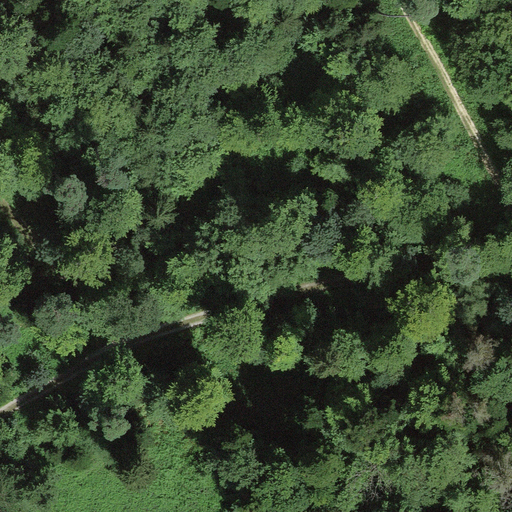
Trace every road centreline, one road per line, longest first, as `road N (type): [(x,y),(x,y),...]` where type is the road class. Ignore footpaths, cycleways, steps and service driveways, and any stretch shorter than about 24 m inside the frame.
road 1 (track): [(511,279),(427,271),(357,276),(133,340),(0,414)]
road 2 (track): [(511,204),(403,0)]
road 3 (track): [(133,340),(0,202)]
